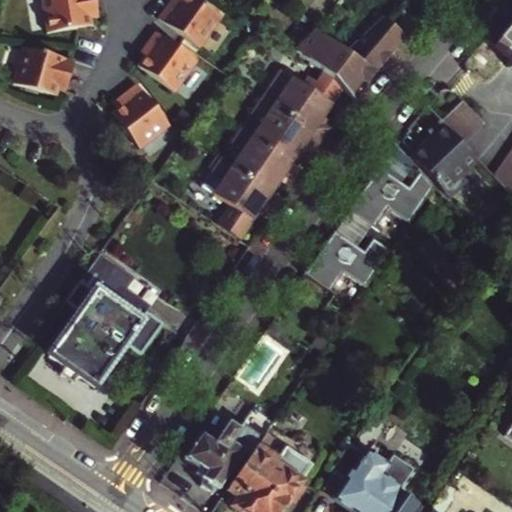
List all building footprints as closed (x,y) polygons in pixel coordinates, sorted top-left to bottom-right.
[(44,0),(47,27),(79,23),(95,21),(94,15),(100,14),(98,0),(44,0)] [(223,17),(200,0),(177,0),(175,4),(172,2),(160,18),(200,48),(223,17)] [(350,52),(334,77),(348,93),(360,79),(364,82),(375,69),(372,67),(377,60),(380,63),(391,51),(388,49),(404,31),(387,16),(350,52)] [(511,22),(498,39),(493,44),(511,60),(511,22)] [(314,27),(297,51),(334,77),(350,52),(333,40),(314,27)] [(199,60),(158,29),(146,45),(152,49),(140,64),(175,91),(199,60)] [(62,88),(69,90),(77,57),(26,44),(16,83),(61,94),(62,88)] [(171,124),(139,81),(114,100),(118,106),(112,110),(140,147),(171,124)] [(271,87),(259,103),(318,145),(326,133),(316,126),(319,122),(323,125),(333,111),(292,81),(281,95),(271,87)] [(460,143),(481,123),(460,100),(439,120),(460,143)] [(259,126),(249,140),(291,169),(300,156),(297,153),(300,149),(310,157),(318,145),(259,103),(248,118),(259,126)] [(439,120),(438,119),(426,130),(418,140),(421,144),(407,157),(418,168),(433,185),(445,199),(464,181),(459,176),(476,160),(460,143),(439,120)] [(238,156),(228,170),(269,199),(279,185),(276,182),(279,179),(289,186),(298,174),(291,169),(249,140),(238,132),(227,147),(238,156)] [(511,199),(511,145),(491,176),(511,199)] [(228,170),(217,162),(206,177),(217,185),(207,198),(224,211),(214,225),(238,241),(257,216),(253,213),(256,209),(268,218),(277,204),(269,199),(228,170)] [(406,185),(377,164),(347,208),(377,229),(378,228),(373,224),(385,206),(409,221),(433,185),(418,168),(406,185)] [(333,229),(303,272),(333,293),(334,292),(328,288),(341,270),(365,286),(390,249),(371,236),(362,249),(333,229)] [(129,276),(98,255),(83,276),(64,303),(77,312),(46,356),(91,387),(121,343),(137,354),(158,322),(140,310),(145,304),(121,288),(129,276)] [(439,289),(448,296),(466,270),(456,263),(452,269),(447,266),(438,279),(443,283),(439,289)] [(249,410),(238,426),(260,440),(261,439),(264,434),(271,424),(249,410)] [(240,459),(245,463),(260,440),(238,426),(229,420),(214,443),(203,435),(182,466),(201,479),(203,482),(200,487),(212,496),(215,490),(218,492),(240,459)] [(511,462),(510,466),(511,467),(511,421),(497,443),(511,453),(511,462)] [(238,511),(277,511),(310,466),(264,434),(261,439),(260,440),(245,463),(226,490),(238,499),(232,507),(238,511)] [(386,511),(382,509),(398,486),(377,471),(371,480),(338,459),(319,488),(332,497),(322,511),(386,511)]
